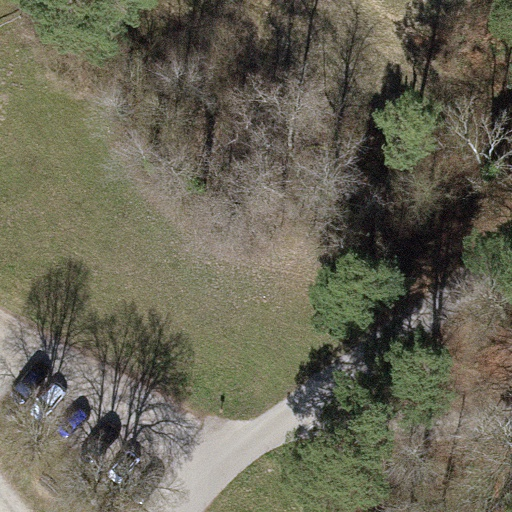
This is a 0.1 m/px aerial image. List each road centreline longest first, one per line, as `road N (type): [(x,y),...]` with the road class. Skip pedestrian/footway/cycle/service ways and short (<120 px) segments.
road 1 (track): [(181,511),(272,426),(468,284)]
road 2 (track): [(0,369),(21,338),(227,463)]
road 3 (track): [(511,140),(379,66),(315,0)]
road 4 (track): [(324,389),(348,419),(447,426),(511,411)]
